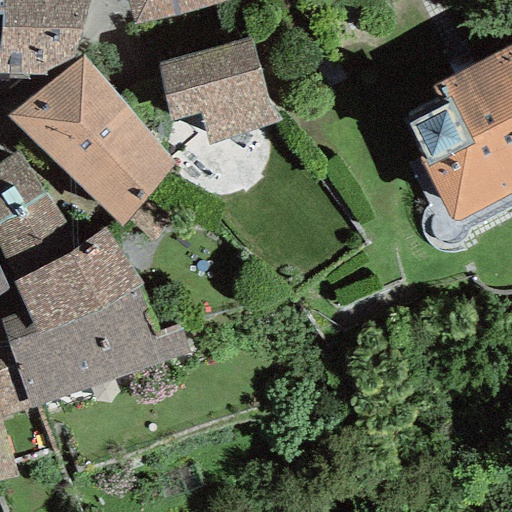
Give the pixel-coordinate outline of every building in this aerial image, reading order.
[(0,49),(59,64),(84,0),(0,0),(0,4),(1,4),(0,13),(0,49)] [(128,0),(131,12),(189,0),(128,0)] [(511,8),(372,79),(430,194),(511,152),(511,8)] [(251,34),(153,64),(170,119),(199,110),(207,136),(277,114),(251,34)] [(121,209),(165,160),(84,58),(10,111),(121,209)] [(18,149),(0,160),(0,242),(11,259),(66,223),(18,149)] [(153,329),(136,284),(100,229),(13,274),(24,302),(0,308),(0,318),(0,319),(15,356),(0,361),(0,412),(3,420),(189,355),(178,323),(153,329)] [(0,286),(9,281),(0,266),(0,286)] [(0,319),(0,472),(16,468),(3,420),(0,412),(0,361),(15,356),(0,319)]
